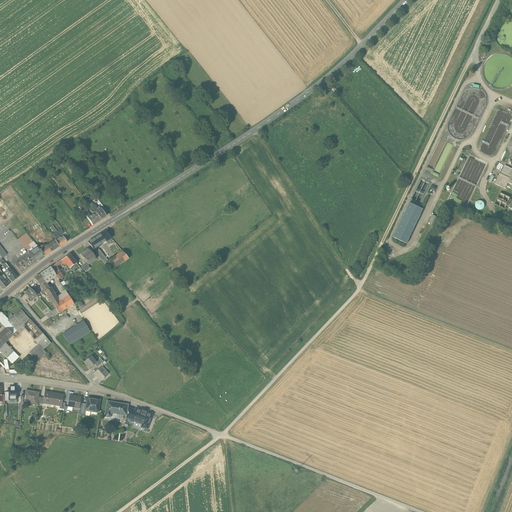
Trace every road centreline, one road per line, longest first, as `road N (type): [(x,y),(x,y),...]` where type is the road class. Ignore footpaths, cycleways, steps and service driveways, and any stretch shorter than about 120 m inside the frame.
road 1 (secondary): [(10,290),(293,102),(405,0)]
road 2 (track): [(418,511),(221,435)]
road 3 (track): [(221,435),(358,290)]
road 4 (track): [(359,286),(252,131)]
road 5 (track): [(358,290),(511,351)]
road 6 (residential): [(10,290),(96,389)]
road 7 (track): [(221,435),(118,511)]
